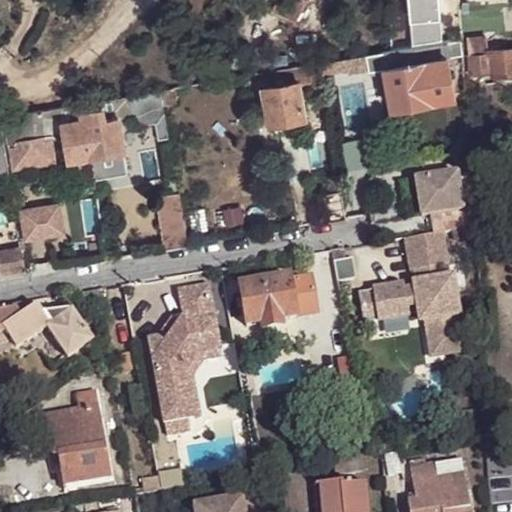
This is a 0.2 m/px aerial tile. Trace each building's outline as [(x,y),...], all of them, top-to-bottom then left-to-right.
[(304,4),(294,0),(279,0),(275,14),(297,23),(304,4)] [(390,37),(391,51),(426,45),(424,31),(390,37)] [(391,51),(381,52),(384,70),(391,108),(431,101),(453,96),(448,70),(426,74),(424,61),(461,55),(460,39),(426,45),(391,51)] [(487,49),(488,49),(488,39),(469,39),(469,56),(487,55),(487,49)] [(511,73),(511,47),(488,49),(487,49),(487,55),(490,73),(490,75),(511,73)] [(384,70),(381,52),(345,58),(347,69),(348,77),(384,70)] [(469,75),(490,73),(487,55),(469,56),(469,75)] [(345,58),(320,63),(322,75),(347,69),(345,58)] [(320,63),(260,73),(262,87),(298,81),(298,86),(323,82),(322,75),(320,63)] [(298,81),(262,87),(269,124),(305,119),(298,86),(298,81)] [(170,89),(160,90),(163,105),(173,104),(170,89)] [(159,92),(81,106),(83,121),(85,121),(90,155),(90,157),(93,156),(96,178),(127,173),(119,121),(132,119),(141,124),(156,122),(159,138),(167,136),(159,92)] [(432,111),(431,101),(391,108),(394,118),(432,111)] [(81,106),(3,119),(9,149),(16,148),(20,141),(53,136),(59,140),(66,140),(69,160),(70,160),(71,165),(76,167),(85,166),(91,162),(91,161),(90,157),(90,155),(85,121),(83,121),(81,106)] [(0,174),(9,173),(2,129),(0,129),(0,174)] [(429,216),(432,236),(474,229),(473,211),(463,212),(457,174),(415,180),(420,218),(429,216)] [(343,190),(340,176),(331,177),(334,192),(343,190)] [(188,246),(182,215),(179,191),(178,191),(176,180),(168,181),(170,193),(157,196),(165,250),(188,246)] [(345,202),(343,190),(334,192),(324,194),(329,222),(348,218),(345,202)] [(60,205),(50,207),(54,236),(64,235),(60,205)] [(50,207),(20,210),(24,240),(54,236),(50,207)] [(432,236),(405,240),(411,274),(415,273),(417,285),(357,296),(362,326),(408,318),(407,308),(416,307),(418,314),(422,313),(430,319),(432,332),(428,338),(430,350),(440,357),(460,353),(456,328),(452,329),(450,319),(457,317),(453,292),(438,282),(436,270),(445,268),(439,235),(432,236)] [(23,248),(0,251),(0,272),(26,268),(23,248)] [(312,278),(239,289),(245,329),(261,327),(262,333),(282,329),(281,324),(296,321),(296,319),(318,317),(312,278)] [(451,280),(438,282),(453,292),(451,280)] [(156,342),(147,344),(162,427),(192,422),(184,376),(197,356),(218,352),(207,288),(178,294),(182,320),(163,347),(156,342)] [(81,314),(101,311),(97,293),(78,296),(81,314)] [(25,305),(2,309),(6,328),(30,313),(25,305)] [(5,335),(15,351),(50,329),(43,317),(37,309),(30,313),(6,328),(2,331),(5,335)] [(72,314),(43,317),(50,329),(70,357),(91,343),(72,314)] [(0,356),(15,351),(5,335),(0,336),(0,356)] [(440,357),(430,350),(431,358),(440,357)] [(342,390),(354,388),(351,369),(339,371),(342,390)] [(45,418),(52,459),(57,458),(59,469),(64,490),(66,489),(110,480),(95,392),(75,396),(78,412),(45,418)] [(460,462),(435,466),(437,480),(463,476),(460,462)] [(437,480),(435,466),(409,470),(414,502),(406,503),(407,511),(466,511),(467,511),(469,510),(463,476),(437,480)] [(365,511),(363,485),(340,487),(339,484),(318,486),(318,487),(319,511),(365,511)] [(260,511),(258,495),(190,506),(190,511),(260,511)]
